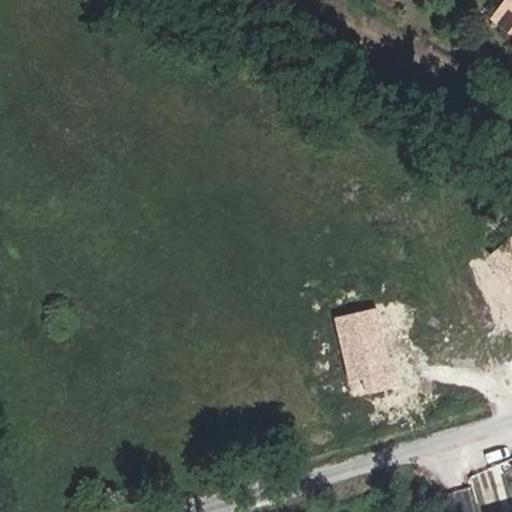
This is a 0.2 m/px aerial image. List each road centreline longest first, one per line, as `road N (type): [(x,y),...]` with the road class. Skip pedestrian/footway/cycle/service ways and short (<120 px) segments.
road 1 (residential): [(179,511),(511,421)]
road 2 (residential): [(511,120),(382,37),(296,0)]
